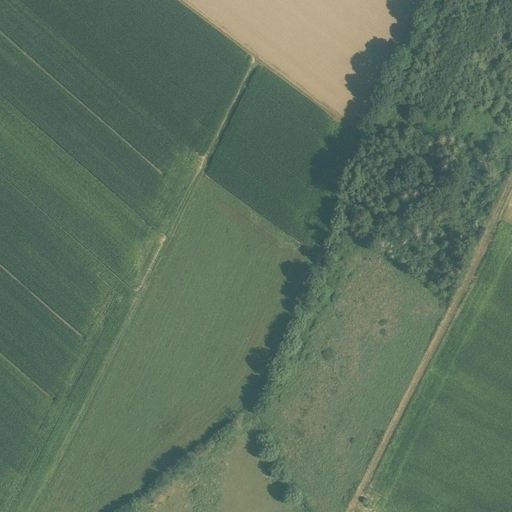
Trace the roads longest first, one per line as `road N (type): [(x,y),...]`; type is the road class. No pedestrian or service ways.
road 1 (track): [(32,511),(256,61),(175,0)]
road 2 (track): [(511,193),(351,511)]
